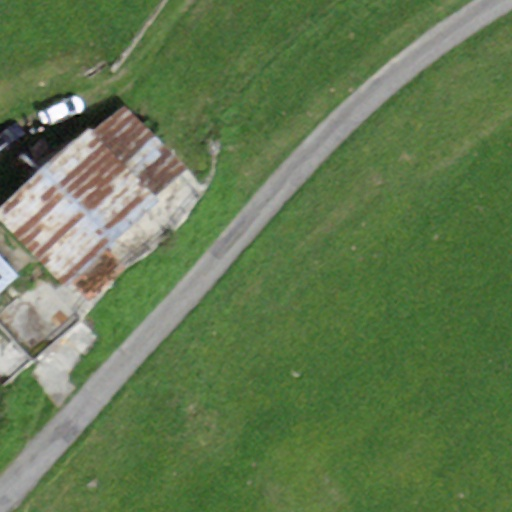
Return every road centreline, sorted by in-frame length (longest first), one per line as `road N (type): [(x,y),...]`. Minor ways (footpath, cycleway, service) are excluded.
road 1 (residential): [(505,0),(370,96),(0,500)]
road 2 (track): [(0,148),(133,67),(182,0)]
